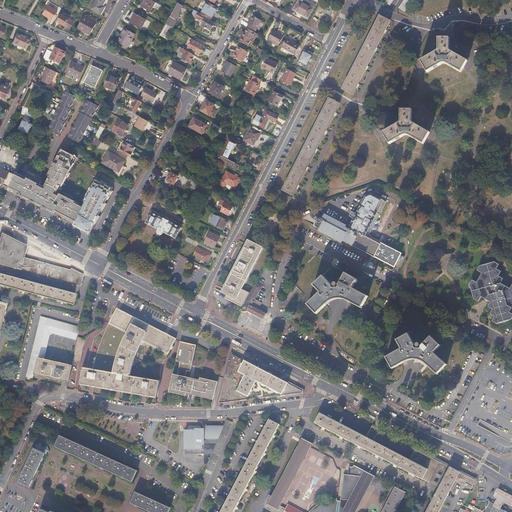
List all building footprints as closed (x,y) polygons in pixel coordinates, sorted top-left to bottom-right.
[(108,0),(107,0),(95,0),(91,9),(100,14),(108,0)] [(154,1),(152,0),(143,0),(141,6),(149,10),(154,1)] [(310,7),(299,0),(294,10),(305,16),(310,7)] [(411,0),(403,0),(399,8),(404,11),(411,0)] [(216,8),(207,3),(200,13),(210,19),(216,8)] [(177,4),(173,11),(165,24),(172,28),(176,21),(174,20),(182,6),(177,4)] [(57,11),(48,6),(43,14),(49,17),(49,18),(51,19),(52,19),(57,11)] [(201,19),(203,20),(200,25),(204,27),(201,31),(207,35),(215,21),(210,19),(200,13),(193,9),(190,15),(200,20),(201,19)] [(144,19),(134,13),(129,23),(139,28),(144,19)] [(59,14),(56,20),(59,22),(59,23),(68,28),(72,21),(59,14)] [(248,23),(249,24),(247,27),(248,28),(255,32),(257,28),(256,28),(261,20),(252,15),(248,23)] [(390,21),(380,16),(343,89),(353,94),(390,21)] [(95,24),(84,17),(78,28),(89,34),(95,24)] [(165,37),(169,27),(164,25),(160,35),(165,37)] [(133,34),(123,28),(116,41),(126,46),(133,34)] [(255,32),(248,28),(246,31),(240,41),(248,45),(250,41),(253,42),(258,34),(255,32)] [(276,32),(272,30),(268,39),(278,45),(283,36),(276,32)] [(31,40),(17,33),(12,45),(26,51),(31,40)] [(438,37),(438,51),(420,60),(426,71),(440,65),(442,64),(444,64),(446,64),(461,72),(467,61),(449,51),(449,38),(438,37)] [(299,45),(285,38),(281,47),(294,54),(299,45)] [(193,44),(197,46),(195,49),(196,49),(195,52),(199,55),(204,45),(195,40),(193,44)] [(236,50),(238,51),(234,57),(242,62),(248,52),(238,46),(236,50)] [(182,48),(177,56),(182,59),(181,60),(185,62),(186,61),(190,63),(192,58),(194,59),(196,56),(194,55),(182,48)] [(58,50),(54,49),(50,58),(60,63),(64,54),(63,53),(63,51),(59,49),(58,50)] [(312,55),(304,51),(298,61),(307,65),(312,55)] [(278,64),(266,58),(262,67),(267,69),(266,70),(273,73),(278,64)] [(186,67),(173,61),(168,72),(180,78),(186,67)] [(236,66),(227,61),(221,72),(231,77),(236,66)] [(83,67),(72,62),(67,72),(78,78),(83,67)] [(51,85),(57,70),(45,66),(40,81),(51,85)] [(102,70),(92,66),(84,82),(94,87),(102,70)] [(296,74),(287,69),(281,81),(289,86),(296,74)] [(118,79),(108,75),(103,86),(113,90),(118,79)] [(142,86),(129,79),(125,88),(138,94),(142,86)] [(251,80),(249,84),(245,91),(254,96),(260,85),(251,80)] [(32,82),(30,87),(37,91),(39,86),(32,82)] [(224,87),(216,82),(210,93),(218,97),(224,87)] [(0,98),(3,100),(8,88),(0,85),(0,98)] [(158,94),(146,87),(141,96),(153,103),(158,94)] [(60,103),(61,103),(54,116),(55,116),(48,129),(53,131),(71,93),(66,91),(60,103)] [(282,95),(274,91),(268,102),(275,106),(278,99),(280,100),(282,95)] [(121,93),(118,92),(113,102),(116,104),(121,93)] [(78,97),(71,93),(53,131),(60,135),(67,122),(66,122),(72,110),(71,109),(78,97)] [(134,102),(133,104),(129,111),(135,114),(141,102),(132,97),(130,100),(131,101),(134,102)] [(340,104),(329,98),(283,190),(293,195),(340,104)] [(97,104),(88,100),(69,137),(78,141),(97,104)] [(214,105),(206,100),(201,110),(214,117),(217,111),(212,108),(214,105)] [(116,104),(113,102),(109,109),(114,111),(115,109),(117,110),(120,106),(116,104)] [(99,106),(97,104),(78,141),(80,142),(99,106)] [(260,116),(257,115),(253,123),(264,128),(269,118),(276,122),(279,116),(263,109),(260,116)] [(400,109),(400,122),(382,131),(388,143),(403,136),(405,135),(407,135),(408,136),(423,144),(430,132),(411,122),(411,109),(400,109)] [(148,121),(140,117),(134,126),(143,131),(148,121)] [(207,125),(194,118),(189,126),(202,133),(207,125)] [(32,125),(23,120),(19,129),(28,134),(32,125)] [(128,125),(119,120),(113,131),(116,132),(116,133),(122,136),(128,125)] [(213,124),(211,127),(223,134),(225,130),(213,124)] [(104,129),(100,126),(95,137),(99,139),(104,129)] [(261,133),(251,128),(245,140),(254,145),(256,139),(257,140),(261,133)] [(227,134),(225,138),(229,140),(243,147),(245,143),(231,136),(227,134)] [(95,137),(91,144),(98,147),(102,141),(99,139),(95,137)] [(229,140),(225,138),(220,150),(224,152),(229,141),(229,140)] [(125,139),(119,151),(131,157),(137,145),(125,139)] [(191,149),(190,148),(187,152),(188,153),(188,154),(197,159),(202,149),(203,149),(205,147),(195,142),(191,149)] [(234,145),(230,143),(224,156),(228,158),(234,145)] [(61,156),(59,155),(49,175),(50,176),(46,183),(48,184),(46,187),(45,189),(44,188),(36,203),(42,207),(44,206),(45,206),(72,154),(64,150),(61,156)] [(125,161),(108,151),(101,163),(119,172),(125,161)] [(75,156),(72,154),(45,206),(46,206),(46,205),(52,208),(51,211),(54,213),(58,206),(59,207),(66,193),(58,189),(60,185),(62,186),(75,163),(72,161),(75,156)] [(239,165),(222,156),(220,161),(237,169),(239,165)] [(22,176),(20,176),(14,188),(13,190),(13,191),(14,192),(18,195),(19,194),(21,195),(34,168),(26,164),(23,170),(24,171),(22,175),(22,176)] [(42,172),(34,168),(21,195),(21,196),(33,202),(40,186),(41,184),(43,180),(41,179),(42,177),(40,176),(42,172)] [(1,171),(0,170),(0,183),(9,188),(15,175),(2,169),(1,171)] [(16,172),(15,175),(9,188),(8,189),(14,192),(13,191),(13,190),(14,188),(20,176),(22,176),(22,175),(16,172)] [(179,176),(172,172),(167,181),(174,185),(179,176)] [(240,178),(227,172),(220,185),(225,187),(227,184),(235,188),(240,178)] [(94,186),(91,191),(94,192),(92,197),(103,203),(109,193),(108,193),(109,190),(110,190),(112,188),(106,185),(107,184),(102,181),(102,183),(96,180),(93,186),(94,186)] [(159,185),(154,182),(151,189),(155,192),(159,185)] [(40,186),(41,187),(33,202),(36,203),(44,188),(45,189),(46,187),(41,185),(40,186)] [(79,203),(73,200),(65,216),(77,222),(75,225),(77,226),(84,212),(92,197),(94,192),(91,191),(83,207),(79,204),(79,203)] [(73,197),(66,193),(59,207),(62,209),(61,210),(60,209),(58,212),(65,216),(73,200),(72,199),(73,197)] [(341,242),(343,240),(372,255),(371,257),(374,258),(375,257),(385,262),(383,266),(393,272),(403,253),(382,242),(381,244),(368,237),(386,202),(385,201),(379,198),(371,194),(366,196),(364,199),(361,203),(356,213),(352,211),(349,216),(354,218),(349,228),(346,227),(347,225),(326,214),(324,218),(319,228),(321,229),(321,230),(319,230),(319,231),(341,242)] [(103,203),(92,197),(84,212),(96,218),(103,203)] [(220,204),(224,206),(221,211),(231,216),(235,208),(229,205),(231,203),(226,200),(226,202),(222,200),(220,204)] [(96,218),(84,212),(77,226),(89,232),(94,222),(92,221),(94,218),(95,219),(96,218)] [(151,213),(146,223),(153,227),(158,230),(157,231),(157,234),(160,235),(163,234),(164,233),(168,235),(176,238),(181,228),(173,224),(174,223),(169,221),(169,220),(168,219),(165,217),(164,217),(163,218),(159,216),(151,213)] [(218,216),(215,214),(210,223),(213,224),(213,225),(223,230),(228,221),(218,215),(218,216)] [(315,225),(319,228),(324,218),(322,217),(319,218),(317,219),(315,222),(315,225)] [(220,237),(210,232),(205,242),(215,247),(220,237)] [(2,233),(0,239),(0,264),(80,286),(83,275),(70,268),(70,270),(23,257),(26,245),(2,233)] [(246,243),(247,244),(244,250),(257,258),(263,247),(248,239),(246,243)] [(247,244),(246,243),(221,292),(244,304),(248,296),(250,294),(241,289),(257,258),(244,250),(247,244)] [(209,254),(197,248),(193,255),(205,261),(209,254)] [(473,280),(470,285),(475,300),(480,302),(482,298),(491,303),(489,308),(493,310),(491,315),(496,317),(493,322),(497,324),(511,320),(511,318),(511,314),(509,313),(511,307),(511,286),(511,289),(501,284),(503,279),(499,277),(501,272),(497,270),(499,265),(495,262),(480,266),(477,271),(482,273),(477,283),(473,280)] [(0,272),(0,284),(72,304),(75,293),(0,272)] [(323,276),(313,285),(320,293),(308,304),(317,314),(327,305),(330,303),(333,302),(336,301),(338,300),(341,300),(344,300),(346,301),(349,301),(362,308),(368,296),(353,288),(355,282),(357,283),(358,280),(357,280),(357,279),(345,272),(339,285),(340,285),(339,287),(334,288),(332,286),(333,286),(323,276)] [(248,296),(244,304),(239,311),(241,312),(248,312),(263,319),(266,313),(251,306),(263,286),(257,281),(250,294),(248,296)] [(399,293),(395,291),(392,296),(390,299),(395,301),(396,299),(399,293)] [(122,342),(119,350),(116,360),(113,373),(83,367),(80,384),(156,397),(159,381),(129,375),(132,361),(136,351),(141,341),(167,355),(175,339),(117,308),(109,324),(126,333),(122,342)] [(244,321),(264,331),(267,323),(248,313),(244,321)] [(81,326),(41,316),(26,376),(33,378),(34,374),(46,325),(46,324),(79,333),(81,326)] [(78,333),(46,325),(34,374),(68,382),(72,365),(44,359),(47,349),(50,335),(52,334),(76,339),(78,333)] [(396,339),(402,348),(386,357),(393,368),(403,362),(406,361),(409,360),(412,360),(415,360),(417,360),(419,360),(421,361),(425,363),(427,364),(437,374),(446,364),(434,352),(441,346),(432,336),(422,345),(422,346),(420,348),(415,347),(414,344),(415,344),(408,332),(396,339)] [(82,338),(78,337),(74,355),(73,360),(80,362),(85,339),(82,338)] [(177,375),(173,374),(169,391),(186,395),(186,393),(214,399),(218,382),(199,378),(199,380),(184,377),(186,371),(190,372),(196,345),(180,342),(175,362),(180,362),(177,375)] [(245,361),(232,354),(219,403),(277,396),(277,397),(303,394),(304,390),(293,384),(291,386),(278,378),(245,361)] [(321,413),(316,422),(439,488),(426,511),(438,511),(455,480),(471,489),(475,480),(454,469),(415,448),(409,460),(392,450),(374,441),(380,430),(372,426),(366,437),(321,413)] [(233,511),(279,424),(269,419),(220,511),(233,511)] [(226,420),(223,426),(207,465),(199,486),(188,511),(195,511),(232,422),(226,420)] [(207,465),(223,426),(204,426),(204,429),(201,429),(201,432),(195,432),(195,431),(185,431),(184,454),(204,454),(203,464),(207,465)] [(60,435),(55,446),(132,481),(137,470),(125,465),(126,463),(124,462),(124,463),(122,462),(122,463),(107,457),(108,455),(107,454),(106,455),(105,454),(104,455),(94,450),(95,448),(93,448),(91,448),(90,449),(76,442),(77,440),(75,439),(75,440),(73,439),(72,441),(60,435)] [(312,444),(302,438),(265,508),(272,511),(355,511),(374,476),(354,465),(353,467),(348,467),(348,475),(343,474),(340,501),(337,500),(337,499),(332,499),(320,504),(312,509),(309,511),(301,511),(288,505),(286,509),(280,506),(312,444)] [(35,448),(34,447),(18,482),(29,488),(45,453),(46,453),(47,451),(50,450),(48,445),(43,446),(41,442),(35,444),(36,446),(35,448)] [(394,511),(405,492),(395,487),(381,511),(394,511)] [(136,492),(131,502),(151,511),(168,511),(171,508),(162,504),(163,502),(161,501),(161,502),(159,501),(158,502),(148,497),(149,496),(147,495),(147,496),(145,495),(145,496),(136,492)]
